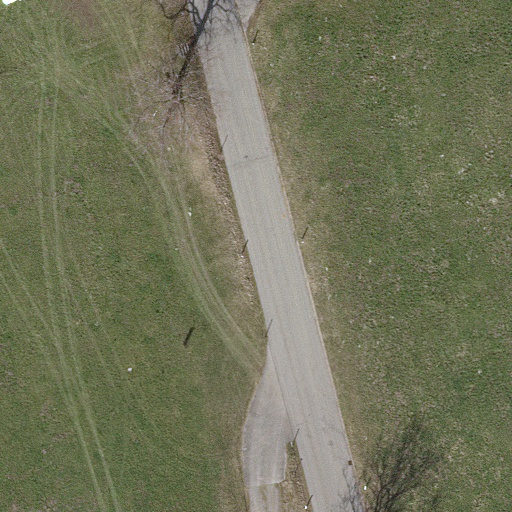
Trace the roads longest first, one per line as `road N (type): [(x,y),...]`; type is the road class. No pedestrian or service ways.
road 1 (tertiary): [(203,0),(335,511)]
road 2 (track): [(266,511),(260,459),(296,360)]
